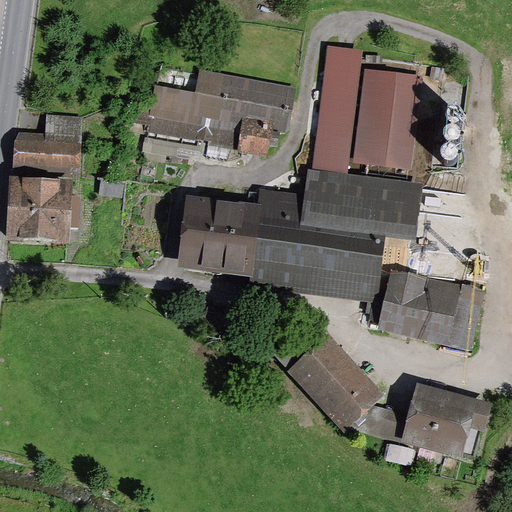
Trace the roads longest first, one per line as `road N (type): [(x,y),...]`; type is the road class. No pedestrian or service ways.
road 1 (track): [(511,388),(244,296)]
road 2 (tertiary): [(0,180),(22,0)]
